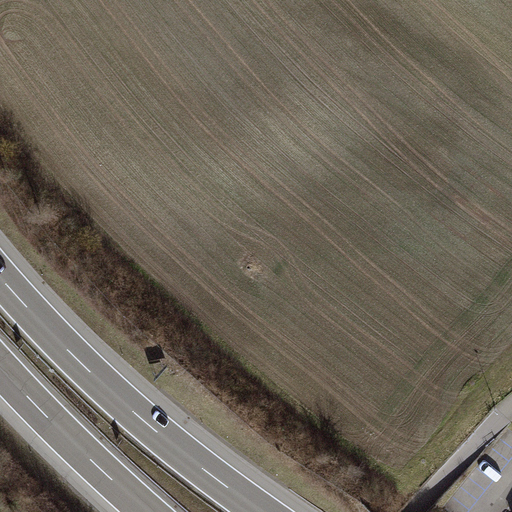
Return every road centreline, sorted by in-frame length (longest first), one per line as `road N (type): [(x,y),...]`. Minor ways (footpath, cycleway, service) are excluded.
road 1 (motorway): [(265,511),(149,423),(0,273)]
road 2 (motorway): [(0,368),(146,511)]
